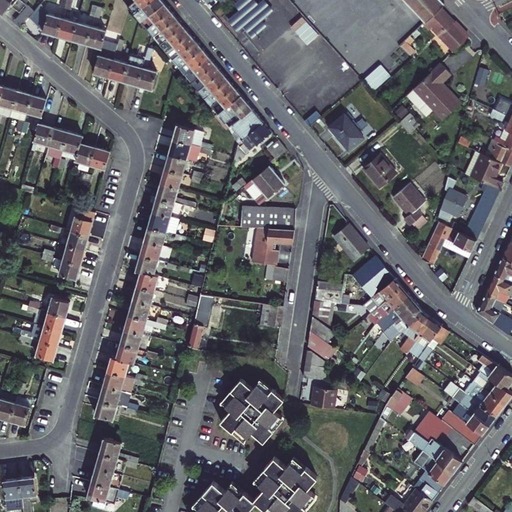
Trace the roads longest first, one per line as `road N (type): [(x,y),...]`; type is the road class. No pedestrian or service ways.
road 1 (residential): [(65,421),(136,157),(126,132),(0,26)]
road 2 (residential): [(322,163),(185,0)]
road 3 (residential): [(290,364),(322,163)]
road 4 (residential): [(456,313),(430,293),(322,163)]
road 5 (residential): [(456,313),(511,197)]
road 6 (residential): [(439,511),(511,414)]
